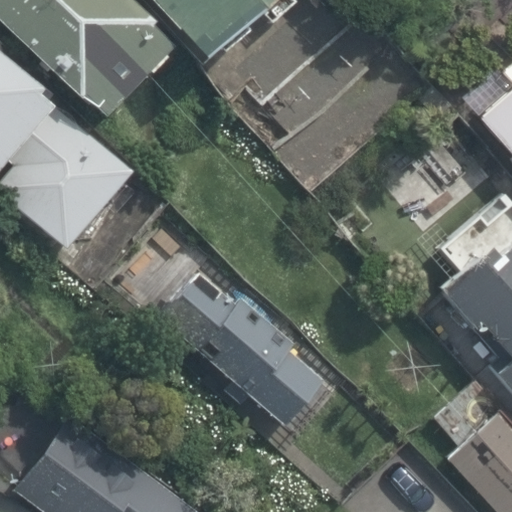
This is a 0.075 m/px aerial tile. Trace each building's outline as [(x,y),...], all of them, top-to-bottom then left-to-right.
[(0,0),(0,21),(90,108),(164,37),(127,0),(0,0)] [(245,0),(141,0),(187,51),(245,0)] [(126,158),(0,48),(0,194),(57,244),(126,158)] [(511,82),(471,118),(511,161),(511,82)] [(495,242),(441,288),(478,332),(487,324),(511,352),(511,355),(496,369),(511,387),(511,248),(506,254),(495,242)] [(279,348),(194,271),(151,319),(272,427),(310,384),(275,353),(279,348)] [(511,511),(511,431),(498,416),(449,463),(496,511),(511,511)] [(186,511),(64,430),(16,494),(41,511),(186,511)]
